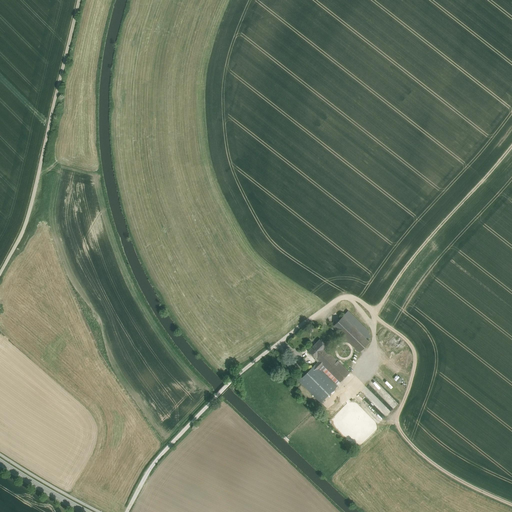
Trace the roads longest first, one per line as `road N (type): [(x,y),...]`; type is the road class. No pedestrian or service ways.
road 1 (unclassified): [(126,511),(150,467),(230,382),(344,295),(415,351),(400,430)]
road 2 (track): [(79,0),(32,198),(0,273)]
road 3 (track): [(375,313),(511,143)]
road 4 (track): [(400,430),(445,472),(511,503)]
